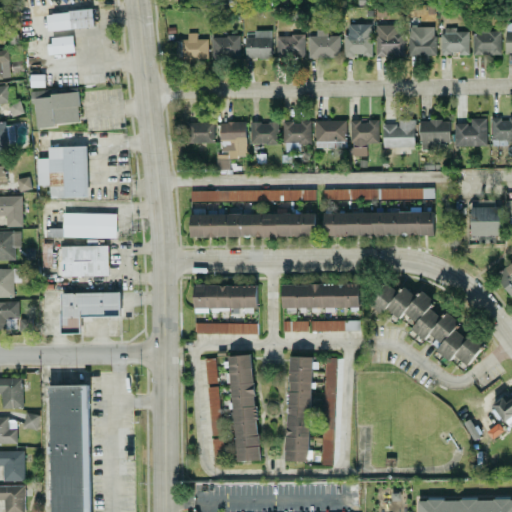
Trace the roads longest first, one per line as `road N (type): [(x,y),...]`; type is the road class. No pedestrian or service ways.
road 1 (tertiary): [(139,0),(165,257),(166,511)]
road 2 (residential): [(511,334),(465,282),(407,258),(165,257)]
road 3 (residential): [(511,85),(150,91)]
road 4 (residential): [(165,352),(0,354)]
